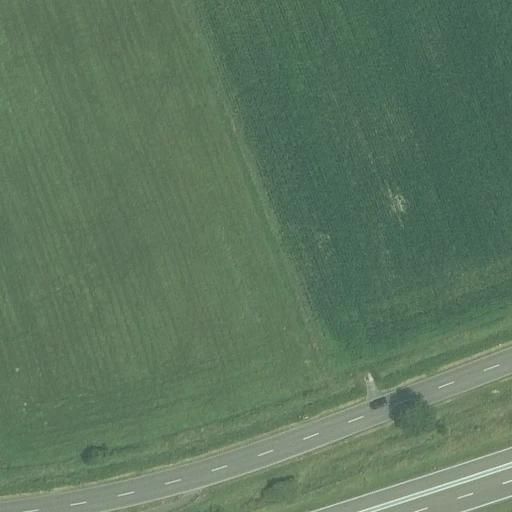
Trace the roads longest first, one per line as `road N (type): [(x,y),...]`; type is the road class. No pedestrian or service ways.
road 1 (secondary): [(47,511),(170,486),(511,362)]
road 2 (trunk): [(385,511),(511,472)]
